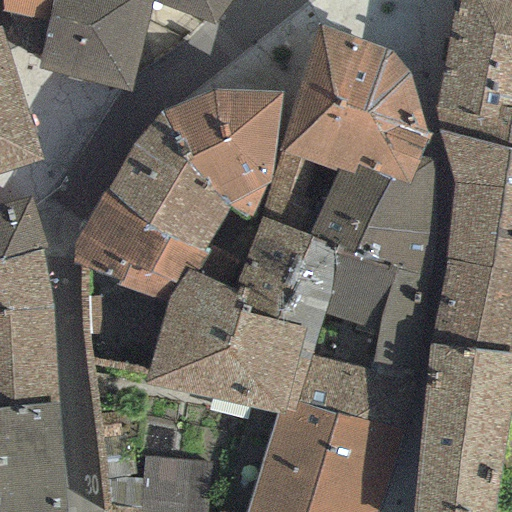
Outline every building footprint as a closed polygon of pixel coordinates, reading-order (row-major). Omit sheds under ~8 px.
[(0,0),(4,12),(45,22),(50,0),(0,0)] [(129,92),(150,1),(150,0),(50,0),(45,22),(36,69),(129,92)] [(214,24),(230,0),(150,0),(150,1),(214,24)] [(511,0),(455,0),(433,110),(437,131),(511,150),(511,0)] [(386,49),(319,26),(279,153),(336,176),(338,170),(353,174),(358,164),(409,183),(420,158),(430,135),(409,72),(386,49)] [(0,89),(20,84),(0,32),(0,89)] [(20,84),(0,89),(0,171),(40,160),(20,84)] [(216,91),(161,111),(221,198),(231,205),(250,219),(269,181),(282,93),(216,91)] [(221,198),(161,111),(103,192),(202,251),(231,205),(221,198)] [(511,150),(437,131),(454,186),(446,260),(511,272),(511,150)] [(439,160),(420,158),(409,183),(358,164),(353,174),(338,170),(336,176),(279,153),(271,180),(261,218),(332,255),(433,277),(440,236),(439,160)] [(195,273),(202,251),(103,192),(72,244),(72,264),(167,303),(187,271),(195,273)] [(29,199),(0,206),(0,407),(59,403),(51,309),(40,249),(46,247),(29,199)] [(332,255),(261,218),(231,294),(237,296),(231,310),(301,327),(299,354),(310,356),(417,377),(433,277),(332,255)] [(511,272),(446,260),(430,346),(511,354),(511,272)] [(167,303),(142,384),(277,412),(292,415),(310,356),(299,354),(301,327),(231,310),(237,296),(231,294),(195,273),(187,271),(167,303)] [(411,511),(493,511),(511,396),(511,354),(430,346),(411,498),(411,511)] [(379,511),(417,377),(310,356),(292,415),(277,412),(246,511),(379,511)] [(0,511),(64,511),(59,403),(0,407),(0,511)] [(199,511),(204,511),(211,453),(144,446),(137,505),(199,511)]
